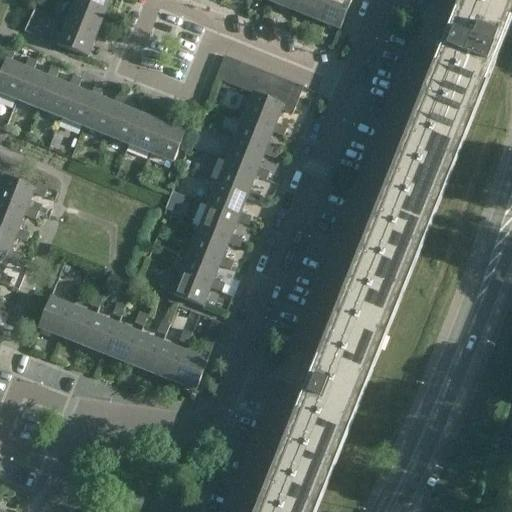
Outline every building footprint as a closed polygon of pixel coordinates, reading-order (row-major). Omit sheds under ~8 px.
[(75,0),(75,1),(106,13),(108,8),(110,0),(75,0)] [(511,0),(460,0),(257,511),(316,511),(511,17),(511,0)] [(295,13),(300,0),(274,0),(273,4),(295,13)] [(317,21),(326,0),(300,0),(295,13),(317,21)] [(352,1),(350,0),(326,0),(317,21),(340,31),(352,1)] [(118,12),(108,8),(106,13),(75,1),(67,24),(97,36),(99,31),(105,16),(115,21),(118,12)] [(110,35),(99,31),(97,36),(67,24),(57,46),(88,58),(96,39),(106,43),(110,35)] [(29,71),(24,69),(10,63),(14,53),(6,50),(2,60),(6,62),(0,77),(0,93),(17,101),(29,71)] [(227,83),(236,62),(225,57),(216,79),(227,83)] [(40,110),(52,80),(46,78),(33,72),(37,62),(28,58),(24,69),(29,71),(17,101),(40,110)] [(239,88),(247,66),(236,62),(227,83),(239,88)] [(250,92),(259,71),(247,66),(239,88),(250,92)] [(62,119),(74,89),(69,87),(55,81),(59,71),(50,67),(46,78),(52,80),(40,110),(62,119)] [(261,97),(270,75),(259,71),(250,92),(253,94),(261,97)] [(272,101),(281,79),(270,75),(261,97),(272,101)] [(84,128),(96,98),(91,96),(77,90),(81,79),(73,76),(69,87),(74,89),(62,119),(84,128)] [(285,103),(292,84),(281,79),(272,101),(284,106),(285,103)] [(304,88),(292,84),(285,103),(296,107),(304,88)] [(107,137),(119,107),(113,104),(100,99),(104,88),(95,85),(91,96),(96,98),(84,128),(107,137)] [(129,146),(141,115),(136,113),(122,108),(126,98),(118,94),(113,104),(119,107),(107,137),(129,146)] [(285,103),(284,106),(272,101),(261,97),(253,94),(244,117),(275,129),(277,124),(282,111),(293,115),(296,107),(285,103)] [(151,155),(163,124),(158,122),(144,117),(148,106),(140,103),(136,113),(141,115),(129,146),(151,155)] [(162,112),(158,122),(163,124),(151,155),(174,164),(186,133),(167,126),(171,115),(162,112)] [(287,129),(277,124),(275,129),(244,117),(235,139),(266,151),(268,146),(273,133),(284,137),(287,129)] [(278,151),(268,146),(266,151),(235,139),(227,161),(257,173),(259,169),(265,155),(275,159),(278,151)] [(77,148),(73,158),(84,163),(89,153),(77,148)] [(270,173),(259,169),(257,173),(227,161),(218,184),(248,196),(250,191),(256,177),(266,181),(270,173)] [(5,177),(0,189),(0,201),(26,212),(28,207),(34,193),(44,198),(47,189),(36,185),(35,189),(5,177)] [(261,195),(250,191),(248,196),(218,184),(209,206),(239,218),(241,213),(245,204),(247,199),(257,203),(261,195)] [(39,211),(28,207),(26,212),(0,201),(0,227),(17,234),(19,229),(25,215),(35,220),(39,211)] [(252,217),(241,213),(239,218),(209,206),(200,228),(230,240),(232,236),(238,222),(248,226),(252,217)] [(30,234),(19,229),(17,234),(0,227),(0,253),(9,257),(11,252),(16,238),(27,242),(30,234)] [(243,240),(232,236),(230,240),(200,228),(191,251),(222,263),(224,258),(229,244),(239,248),(243,240)] [(234,263),(224,258),(222,263),(191,251),(182,273),(213,285),(214,281),(220,267),(230,271),(234,263)] [(21,256),(11,252),(9,257),(0,253),(0,278),(2,274),(7,260),(18,265),(21,256)] [(225,285),(214,281),(213,285),(182,273),(173,296),(204,308),(211,289),(221,293),(225,285)] [(12,278),(2,274),(0,278),(0,283),(9,287),(12,278)] [(76,300),(80,289),(73,286),(69,296),(76,300)] [(99,308),(103,298),(95,295),(91,305),(99,308)] [(62,338),(74,308),(51,299),(39,329),(62,338)] [(122,318),(125,307),(117,304),(113,314),(122,318)] [(84,347),(96,317),(74,308),(62,338),(84,347)] [(143,327),(147,316),(139,313),(135,323),(143,327)] [(106,356),(118,326),(96,317),(84,347),(106,356)] [(209,321),(203,338),(215,342),(221,325),(209,321)] [(166,336),(170,325),(162,322),(158,333),(166,336)] [(129,365),(141,335),(118,326),(106,356),(129,365)] [(188,344),(192,334),(184,331),(180,341),(188,344)] [(151,374),(163,344),(141,335),(129,365),(151,374)] [(210,353),(215,343),(206,340),(202,350),(210,353)] [(173,383),(185,353),(163,344),(151,374),(173,383)] [(208,362),(185,353),(173,383),(196,392),(208,362)]
